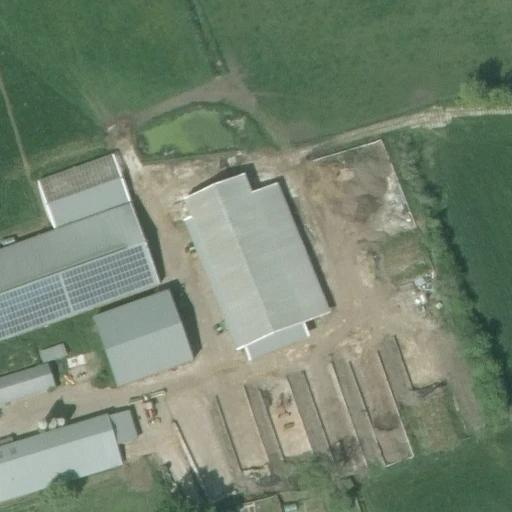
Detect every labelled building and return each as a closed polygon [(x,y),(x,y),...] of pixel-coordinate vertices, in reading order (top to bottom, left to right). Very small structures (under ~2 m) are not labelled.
[(243,178),(183,202),(244,351),(303,326),(250,196),(243,178)] [(0,342),(159,286),(130,206),(0,252),(0,342)] [(390,266),(401,224),(386,221),(376,263),(390,266)] [(51,374),(56,389),(104,373),(100,358),(86,362),(84,354),(65,360),(68,368),(51,374)] [(60,355),(46,358),(48,369),(62,366),(60,355)] [(42,368),(0,380),(0,405),(49,390),(42,368)] [(0,501),(122,465),(108,418),(13,447),(11,440),(0,442),(0,501)]
